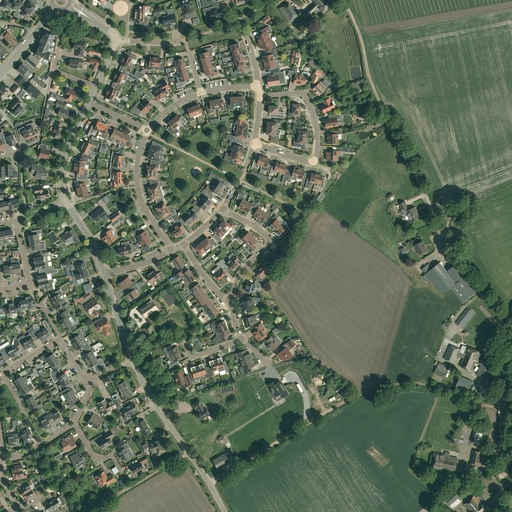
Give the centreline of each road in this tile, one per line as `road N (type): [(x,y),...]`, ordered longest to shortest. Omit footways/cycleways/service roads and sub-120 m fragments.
road 1 (track): [(206,482),(315,415),(384,385),(445,391),(501,409)]
road 2 (unclassified): [(511,323),(457,261),(388,120)]
road 3 (residential): [(255,143),(302,160),(316,152),(308,100),(258,95)]
road 4 (residential): [(171,251),(139,199),(137,157),(147,130)]
road 5 (residential): [(231,300),(270,238),(221,208)]
road 6 (track): [(388,120),(342,0)]
road 7 (unclassified): [(483,468),(498,443),(511,348)]
